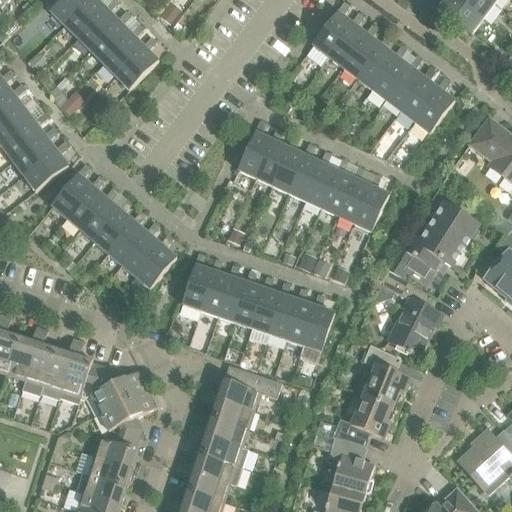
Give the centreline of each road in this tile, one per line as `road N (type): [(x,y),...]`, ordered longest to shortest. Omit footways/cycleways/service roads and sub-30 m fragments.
road 1 (residential): [(0,287),(201,354),(147,511)]
road 2 (residential): [(511,338),(468,310),(419,405),(388,511)]
road 3 (residential): [(150,171),(279,0)]
road 4 (unknown): [(511,382),(404,457)]
